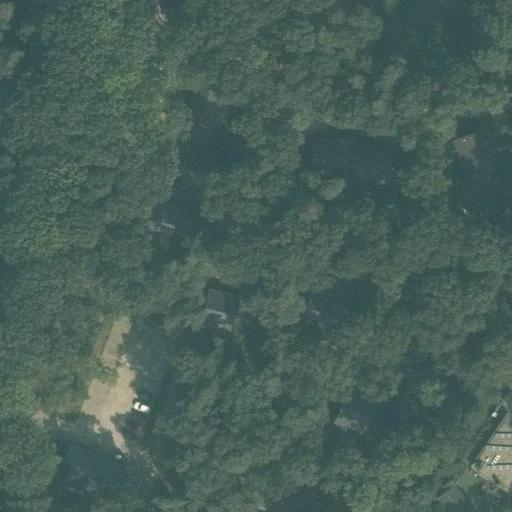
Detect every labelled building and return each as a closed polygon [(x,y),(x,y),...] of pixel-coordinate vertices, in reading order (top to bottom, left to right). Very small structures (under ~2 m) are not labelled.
[(181,132),(210,141),(224,96),(195,87),(181,132)] [(452,142),(465,179),(494,169),(480,131),(452,142)] [(309,140),(309,172),(354,172),(355,141),(309,140)] [(351,172),(351,180),(394,181),(394,149),(355,149),(354,172),(351,172)] [(457,182),(472,222),(496,213),(483,177),(495,172),(494,169),(465,179),(457,182)] [(136,237),(149,242),(153,231),(171,237),(177,218),(146,207),(136,237)] [(300,328),(314,332),(316,323),(334,328),(342,300),(310,291),(300,328)] [(208,293),(199,328),(215,332),(217,323),(232,327),(238,301),(208,293)] [(489,482),(506,493),(511,483),(511,385),(499,404),(507,416),(476,459),(483,464),(477,474),(489,482)] [(331,425),(344,431),(348,421),(366,430),(378,403),(349,389),(331,425)] [(68,446),(62,463),(70,466),(64,481),(84,489),(91,492),(118,502),(130,470),(68,446)] [(437,498),(447,511),(470,511),(451,487),(437,498)]
